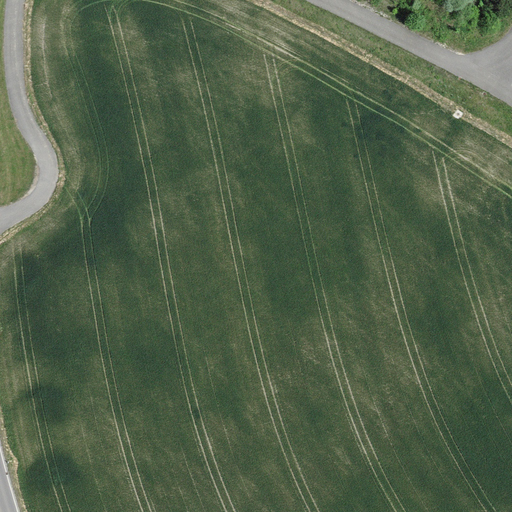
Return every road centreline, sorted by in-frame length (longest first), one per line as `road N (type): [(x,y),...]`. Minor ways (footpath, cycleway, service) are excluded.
road 1 (track): [(0,222),(23,213),(49,173),(49,153),(21,107),(17,0)]
road 2 (track): [(328,0),(492,82)]
